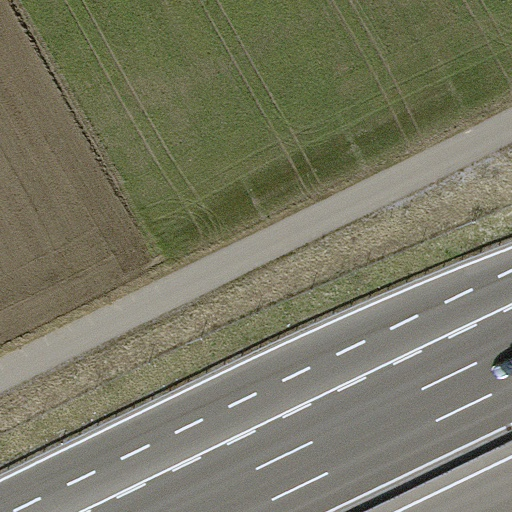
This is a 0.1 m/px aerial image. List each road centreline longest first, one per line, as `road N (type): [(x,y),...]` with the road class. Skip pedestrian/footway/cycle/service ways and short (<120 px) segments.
road 1 (track): [(0,378),(511,126)]
road 2 (motorway): [(511,367),(211,511)]
